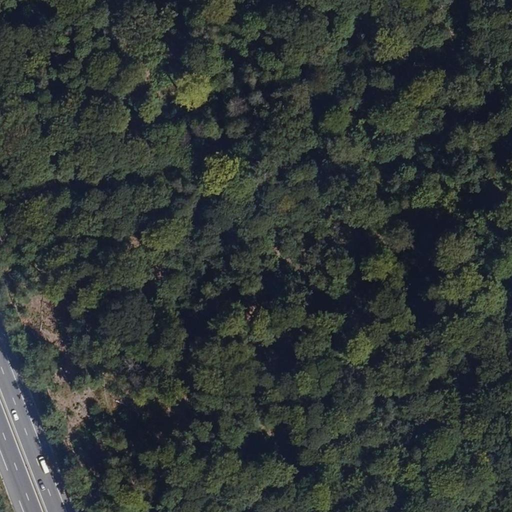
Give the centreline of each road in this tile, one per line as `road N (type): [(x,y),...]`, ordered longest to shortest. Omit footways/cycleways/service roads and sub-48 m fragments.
road 1 (unknown): [(511,231),(170,250),(6,270)]
road 2 (track): [(6,270),(47,113),(34,44),(38,0)]
road 3 (unknown): [(118,511),(6,270)]
road 4 (motorway): [(57,511),(0,364)]
